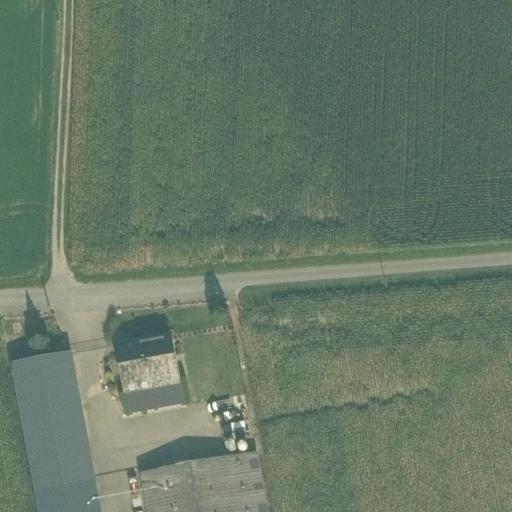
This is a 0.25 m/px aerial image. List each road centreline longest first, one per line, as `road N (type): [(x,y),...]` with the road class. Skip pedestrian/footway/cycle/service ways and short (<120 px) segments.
road 1 (unclassified): [(511,262),(0,299)]
road 2 (track): [(68,0),(61,296)]
road 3 (track): [(119,511),(76,295)]
